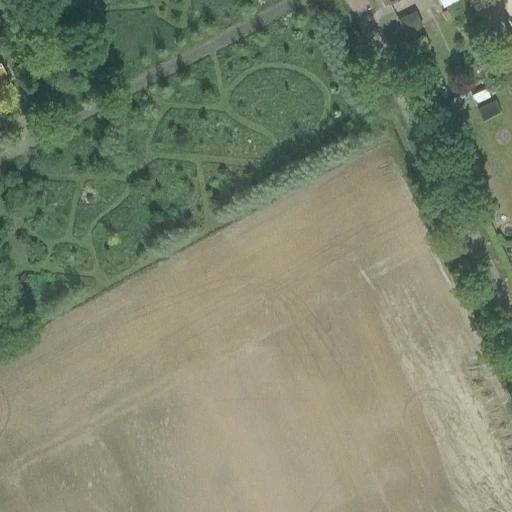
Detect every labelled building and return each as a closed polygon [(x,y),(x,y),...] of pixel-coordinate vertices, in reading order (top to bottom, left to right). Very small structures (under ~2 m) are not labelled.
[(449,9),(438,14),(442,22),(452,16),(449,9)] [(413,11),(398,18),(405,33),(421,25),(413,11)] [(405,40),(399,43),(402,50),(408,47),(407,44),(405,40)] [(0,83),(10,78),(0,59),(0,83)] [(477,88),(452,97),(457,110),(481,101),(477,88)]
